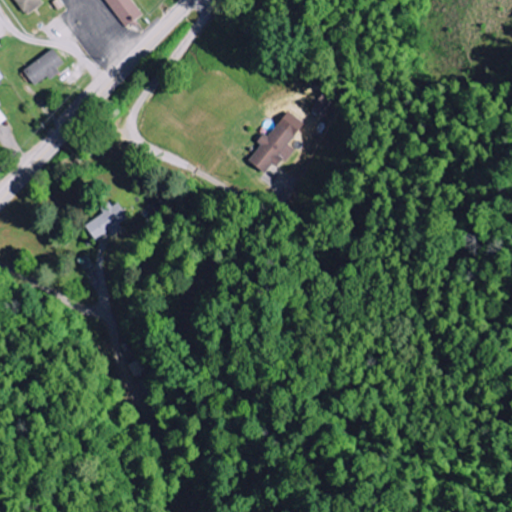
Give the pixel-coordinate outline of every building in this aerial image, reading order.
[(43,0),(14,0),(26,16),(45,3),(43,0)] [(131,0),(105,0),(124,29),(142,17),(131,0)] [(23,69),(33,87),(58,73),(56,68),(64,64),(56,50),(23,69)] [(324,121),(335,104),(322,94),(310,112),(324,121)] [(266,173),(273,164),(279,169),(295,150),(289,145),(306,124),(289,111),(261,144),(262,145),(250,160),(266,173)] [(94,239),(127,221),(117,202),(102,210),(105,215),(86,224),(94,239)]
